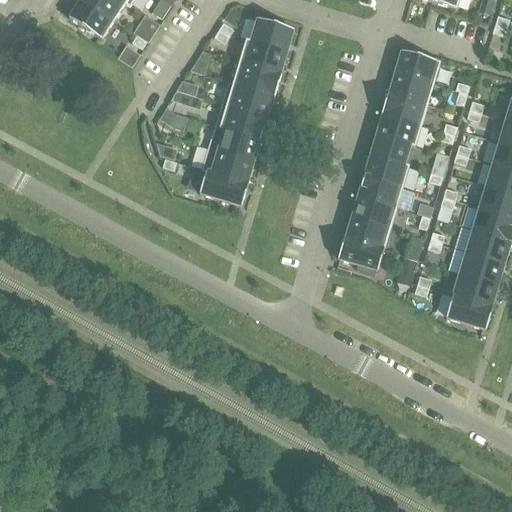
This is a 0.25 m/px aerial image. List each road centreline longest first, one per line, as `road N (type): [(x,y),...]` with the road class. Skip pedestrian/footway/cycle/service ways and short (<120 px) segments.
road 1 (residential): [(0,171),(294,330)]
road 2 (residential): [(382,32),(294,330)]
road 3 (residential): [(294,330),(511,446)]
road 4 (residential): [(152,103),(224,0)]
